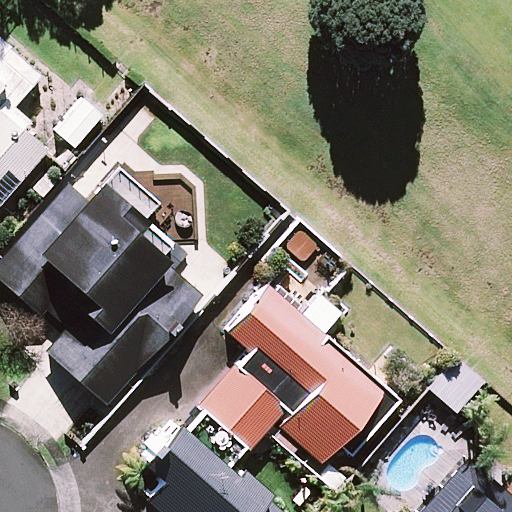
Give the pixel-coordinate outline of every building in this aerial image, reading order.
[(38,74),(0,41),(0,197),(46,144),(7,111),(38,74)] [(100,180),(83,200),(64,184),(0,256),(0,279),(62,334),(46,352),(105,403),(202,291),(156,252),(168,239),(145,219),(100,180)] [(392,397),(265,284),(225,329),(249,350),(200,405),(245,444),(265,421),(324,474),(392,397)] [(473,376),(451,357),(425,386),(446,405),(473,376)] [(143,492),(165,511),(288,511),(298,501),(276,481),(258,501),(169,423),(141,455),(161,472),(143,492)] [(511,511),(511,494),(467,454),(414,511),(511,511)]
